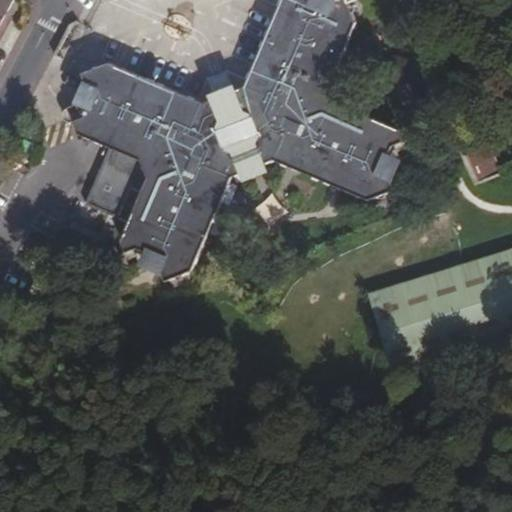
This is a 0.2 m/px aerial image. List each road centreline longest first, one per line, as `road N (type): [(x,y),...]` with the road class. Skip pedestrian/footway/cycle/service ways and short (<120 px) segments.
road 1 (unknown): [(216,48),(71,0)]
road 2 (tertiary): [(0,114),(60,0)]
